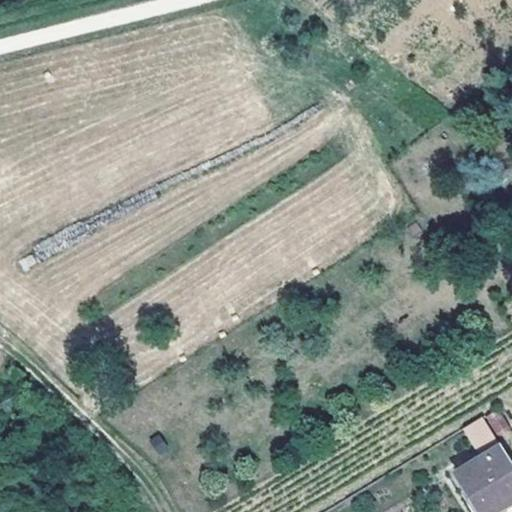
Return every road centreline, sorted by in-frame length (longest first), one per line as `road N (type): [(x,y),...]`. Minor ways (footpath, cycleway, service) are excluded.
road 1 (track): [(167,511),(126,452),(0,338)]
road 2 (track): [(180,0),(0,42)]
